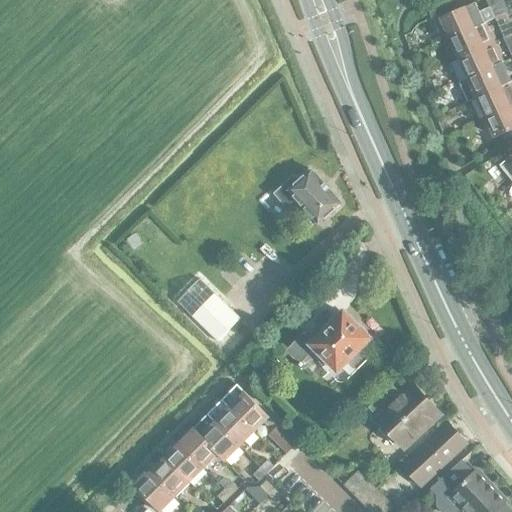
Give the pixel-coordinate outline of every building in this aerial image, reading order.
[(441,19),(450,39),(485,24),(479,12),(475,3),(441,19)] [(485,24),(495,19),(506,14),(503,6),(494,10),(489,7),(479,12),(485,24)] [(506,14),(495,19),(498,27),(510,21),(506,14)] [(450,39),(459,58),(493,43),(485,24),(450,39)] [(459,58),(468,78),(502,63),(493,43),(459,58)] [(502,63),(468,78),(459,82),(468,102),(477,98),(511,82),(502,63)] [(477,98),(486,117),(511,105),(511,84),(511,82),(477,98)] [(511,105),(486,117),(495,138),(511,130),(511,105)] [(511,180),(511,155),(500,165),(511,180)] [(313,170),(311,169),(300,180),(298,178),(294,177),(275,193),(293,213),(302,205),(318,224),(341,204),(342,203),(341,202),(329,190),(330,189),(324,183),(312,170),(313,170)] [(179,305),(220,345),(243,322),(202,282),(179,305)] [(303,334),(286,352),(304,370),(313,361),(308,355),(313,351),(337,375),(349,363),(356,371),(369,359),(358,348),(369,338),(365,335),(365,332),(361,328),(357,327),(344,314),(334,324),(329,325),(323,331),(321,336),(313,345),(303,334)] [(255,432),(269,417),(237,384),(222,399),(255,432)] [(392,387),(369,408),(378,418),(376,420),(403,448),(440,414),(413,385),(401,396),(392,387)] [(255,432),(222,399),(207,414),(239,447),(255,432)] [(239,447),(207,414),(194,428),(200,434),(199,435),(218,454),(217,454),(225,462),(239,447)] [(421,488),(468,444),(447,422),(401,466),(421,488)] [(296,444),(278,425),(269,434),(287,453),(296,444)] [(200,434),(194,428),(178,443),(203,468),(217,454),(218,454),(199,435),(200,434)] [(203,468),(178,443),(164,457),(189,482),(203,468)] [(189,482),(164,457),(150,472),(175,497),(189,482)] [(266,474),(274,466),(268,460),(260,468),(266,474)] [(461,460),(431,488),(441,499),(442,498),(451,508),(458,508),(461,506),(466,511),(509,511),(502,504),(505,501),(476,470),(473,473),(461,460)] [(266,474),(260,468),(253,475),(259,481),(266,474)] [(352,494),(367,478),(359,470),(343,485),(352,494)] [(135,487),(160,511),(175,497),(150,472),(135,487)] [(360,502),(375,487),(367,478),(352,494),(360,502)] [(260,487),(261,487),(269,496),(275,490),(267,481),(260,487)] [(230,496),(238,488),(232,482),(224,490),(230,496)] [(369,511),(384,496),(375,487),(360,502),(369,511)] [(223,503),(230,496),(224,490),(217,497),(223,503)] [(275,490),(269,496),(276,503),(283,497),(275,490)] [(369,511),(370,511),(386,511),(394,505),(384,496),(369,511)]
